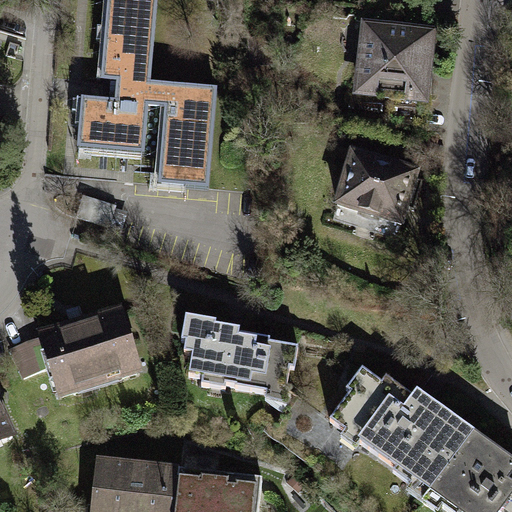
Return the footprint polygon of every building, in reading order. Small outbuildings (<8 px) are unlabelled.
[(145,86),(151,0),(105,0),(99,81),(114,82),(114,93),(113,104),(79,101),(75,149),(139,154),(142,107),(162,108),(156,185),(203,189),(211,91),(145,86)] [(429,37),(370,30),(368,50),(365,50),(360,91),(383,94),(392,95),(422,98),(425,74),(419,74),(420,65),(426,66),(429,37)] [(267,39),(250,41),(252,63),(269,62),(267,39)] [(383,94),(360,91),(351,90),(349,108),(381,112),(383,94)] [(422,98),(392,95),(390,121),(420,124),(422,98)] [(392,147),(387,164),(415,173),(420,156),(392,147)] [(387,164),(352,155),(337,206),(401,224),(405,209),(413,212),(422,182),(413,179),(415,173),(387,164)] [(112,206),(79,196),(73,217),(105,227),(112,206)] [(138,373),(119,313),(98,320),(100,323),(85,327),(83,321),(70,325),(72,331),(63,334),(62,331),(41,337),(42,340),(51,369),(59,397),(138,373)] [(216,324),(186,319),(182,344),(186,345),(184,356),(191,357),(188,377),(202,380),(201,386),(225,391),(225,388),(265,395),(267,389),(285,392),(289,370),(293,371),(300,332),(278,328),(276,344),(269,343),(270,340),(238,335),(238,331),(216,327),(216,324)] [(51,369),(42,340),(10,352),(24,379),(51,369)] [(416,499),(422,503),(473,432),(416,391),(411,398),(385,379),(381,385),(361,371),(347,391),(351,394),(331,423),(344,433),(348,428),(361,438),(358,443),(394,469),(391,473),(410,487),(414,482),(423,489),(416,499)] [(0,443),(12,439),(0,412),(0,443)] [(511,511),(511,460),(473,432),(422,503),(427,507),(434,498),(444,505),(441,509),(445,511),(511,511)] [(120,463),(97,461),(91,511),(174,511),(179,470),(157,468),(156,471),(119,468),(120,463)] [(202,472),(179,470),(174,511),(257,511),(261,480),(239,478),(238,480),(201,477),(202,472)]
